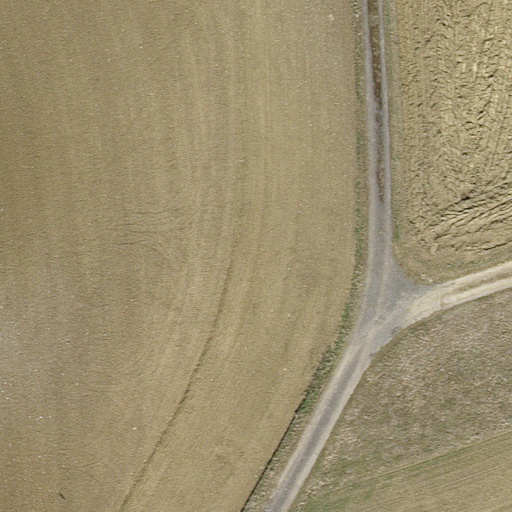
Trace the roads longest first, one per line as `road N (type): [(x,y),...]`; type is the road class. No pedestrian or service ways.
road 1 (track): [(390,325),(381,0)]
road 2 (track): [(390,325),(278,511)]
road 3 (track): [(511,282),(390,325)]
